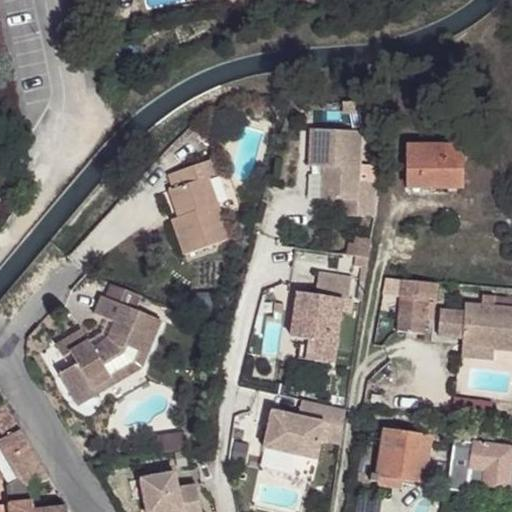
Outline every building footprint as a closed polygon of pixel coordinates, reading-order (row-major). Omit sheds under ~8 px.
[(374,112),(373,102),(343,104),(344,114),(374,112)] [(322,200),(343,201),(343,217),(374,219),(377,185),(357,184),(360,133),(310,131),(308,167),(324,167),(322,200)] [(462,146),(409,146),(408,181),(433,181),(433,188),(462,189),(462,146)] [(179,218),(172,220),(185,255),(230,239),(208,178),(220,174),(214,159),(170,175),(175,189),(169,192),(179,218)] [(433,181),(408,181),(408,191),(433,191),(433,188),(433,181)] [(356,258),(368,259),(371,241),(358,239),(358,246),(356,258)] [(347,256),(356,258),(358,246),(349,244),(347,256)] [(365,279),(368,259),(356,258),(355,267),(362,268),(361,279),(365,279)] [(297,360),(334,365),(343,300),(349,301),(352,278),(319,274),(317,291),(308,290),(307,295),(298,294),(292,339),(307,341),(306,346),(299,346),(297,360)] [(365,279),(361,279),(357,301),(362,302),(365,279)] [(437,285),(403,282),(398,333),(425,335),(426,321),(433,321),(435,304),(428,303),(428,301),(435,302),(437,285)] [(110,285),(104,298),(136,312),(142,298),(110,285)] [(104,298),(101,297),(94,315),(114,324),(107,341),(93,349),(88,342),(84,345),(77,333),(55,346),(63,359),(71,355),(77,365),(59,376),(78,407),(97,395),(93,389),(111,378),(103,365),(122,354),(125,347),(140,353),(146,356),(160,322),(136,312),(104,298)] [(511,351),(511,298),(497,298),(496,308),(495,308),(496,298),(483,297),(483,307),(466,306),(465,315),(441,313),(439,338),(463,340),(462,348),(495,350),(511,351)] [(81,330),(77,333),(84,345),(88,342),(81,330)] [(495,350),(462,348),(461,359),(494,361),(495,350)] [(93,389),(97,395),(141,369),(146,356),(140,353),(135,364),(93,389)] [(341,445),(346,411),(303,401),(299,418),(273,413),(265,449),(316,460),(321,441),(341,445)] [(9,505),(10,511),(68,511),(67,508),(37,511),(33,487),(50,479),(4,403),(0,405),(0,413),(0,432),(4,439),(0,440),(0,446),(19,480),(9,486),(11,505),(9,505)] [(508,422),(509,416),(494,414),(493,420),(508,422)] [(474,432),(457,430),(455,442),(472,444),(474,432)] [(385,432),(378,475),(403,480),(424,483),(431,439),(385,432)] [(492,435),(474,432),(472,444),(455,442),(447,491),(467,493),(482,485),(511,489),(511,448),(491,446),(492,435)] [(201,511),(197,486),(178,490),(175,474),(141,481),(147,511),(201,511)] [(403,480),(378,475),(377,483),(377,486),(401,490),(403,480)]
